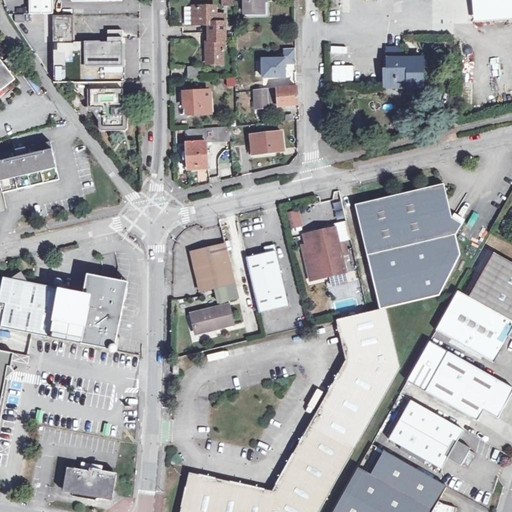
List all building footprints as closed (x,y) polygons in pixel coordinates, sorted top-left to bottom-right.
[(54,14),(53,0),(30,0),(31,14),(54,14)] [(244,0),(245,13),(270,13),(269,0),(244,0)] [(511,0),(475,0),(477,19),(511,16),(511,0)] [(192,5),(192,6),(193,22),(208,23),(208,42),(224,41),(223,16),(214,16),(214,5),(200,5),(192,5)] [(75,83),(124,82),(123,48),(123,39),(108,39),(108,43),(75,44),(75,15),(54,16),(55,83),(75,83)] [(224,49),(224,41),(208,42),(207,42),(208,64),(223,64),(222,49),(224,49)] [(401,49),(388,49),(388,59),(385,59),(385,87),(409,87),(409,93),(424,93),(424,59),(401,59),(401,49)] [(0,91),(16,80),(0,59),(0,91)] [(346,82),(346,66),(334,66),(334,82),(346,82)] [(188,68),(189,79),(202,78),(202,67),(188,68)] [(235,76),(228,77),(228,86),(236,86),(235,76)] [(124,127),(124,82),(75,83),(75,90),(83,97),(94,97),(94,115),(104,115),(104,127),(124,127)] [(297,87),(255,90),(257,108),(300,105),(299,87),(297,87)] [(185,107),(188,107),(191,107),(192,114),(211,114),(210,92),(204,92),(204,91),(184,92),(185,107)] [(457,112),(447,115),(449,121),(459,119),(457,112)] [(186,130),(187,151),(188,160),(189,170),(209,168),(207,143),(231,141),(230,127),(186,130)] [(254,154),(285,150),(282,132),(252,136),(254,154)] [(0,185),(2,194),(18,190),(16,181),(32,178),(34,186),(59,180),(50,142),(0,154),(0,185)] [(18,190),(34,186),(32,178),(16,181),(18,190)] [(464,224),(454,218),(443,212),(449,200),(446,184),(405,193),(430,298),(441,296),(462,255),(457,235),(464,224)] [(388,308),(430,298),(405,193),(357,205),(382,310),(388,308)] [(454,218),(449,200),(443,212),(454,218)] [(287,211),(290,229),(303,226),(300,209),(287,211)] [(311,281),(331,276),(347,273),(336,228),(305,235),(307,244),(311,260),(307,261),(311,281)] [(215,288),(235,283),(226,243),(192,252),(201,291),(215,288)] [(303,245),(307,261),(311,260),(307,244),(303,245)] [(247,258),(260,313),(290,306),(276,245),(266,248),(267,254),(247,258)] [(511,263),(495,254),(470,298),(511,321),(511,263)] [(19,272),(7,280),(19,282),(24,280),(19,272)] [(349,282),(347,273),(331,276),(333,286),(349,282)] [(72,293),(61,340),(110,350),(115,351),(128,284),(87,276),(83,295),(72,293)] [(0,302),(5,304),(0,328),(28,334),(61,340),(72,293),(27,284),(24,280),(19,282),(7,280),(1,284),(0,287),(0,302)] [(239,297),(235,283),(215,288),(219,302),(239,297)] [(511,321),(470,298),(459,291),(437,331),(494,363),(509,338),(511,339),(511,321)] [(216,324),(217,329),(235,325),(230,306),(192,315),(196,329),(216,324)] [(190,474),(189,482),(321,511),(402,368),(388,308),(382,310),(338,321),(348,361),(273,493),(190,474)] [(197,333),(217,329),(216,324),(196,329),(197,333)] [(511,387),(431,343),(430,342),(408,383),(478,422),(484,411),(498,419),(511,393),(511,387)] [(0,413),(7,379),(16,372),(11,366),(14,354),(0,351),(0,413)] [(461,467),(462,465),(468,468),(476,455),(470,451),(472,449),(459,441),(464,431),(412,401),(390,440),(442,470),(448,459),(461,467)] [(359,469),(348,489),(388,511),(455,511),(456,508),(443,505),(438,502),(447,487),(385,452),(371,476),(359,469)] [(64,494),(113,501),(118,473),(103,471),(103,465),(90,463),(89,471),(69,467),(64,494)] [(321,511),(189,482),(181,511),(321,511)] [(334,511),(388,511),(348,489),(334,511)]
